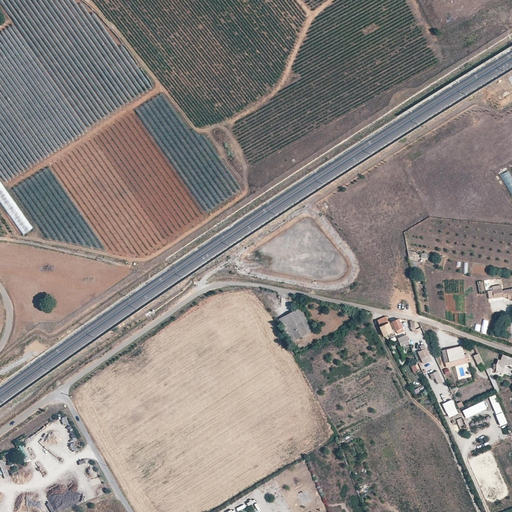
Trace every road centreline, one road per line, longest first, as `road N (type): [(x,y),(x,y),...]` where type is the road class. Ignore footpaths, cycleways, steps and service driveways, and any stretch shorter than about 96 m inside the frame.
road 1 (unclassified): [(511,352),(410,317),(216,284),(60,392)]
road 2 (unclassified): [(60,392),(130,511)]
road 3 (track): [(119,264),(0,239)]
